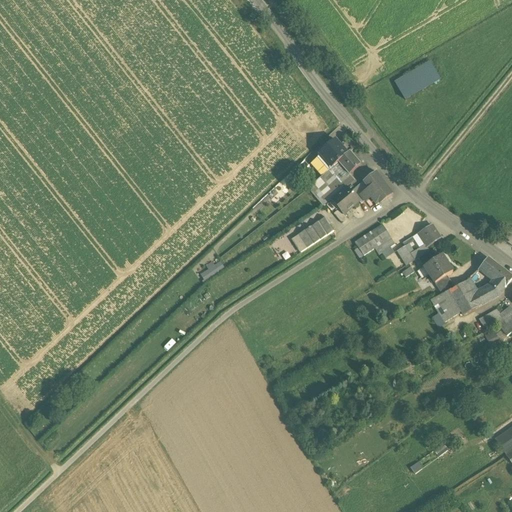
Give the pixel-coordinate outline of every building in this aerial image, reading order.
[(440,81),(430,64),(395,84),(405,101),(440,81)] [(347,155),(335,141),(319,154),(320,155),(328,165),(332,168),(332,169),(338,163),(347,155)] [(361,166),(349,153),(347,155),(338,163),(343,168),(346,172),(349,176),(350,175),(361,166)] [(320,155),(313,162),(320,170),(317,173),(320,176),(329,168),(327,166),(328,165),(320,155)] [(304,161),(293,172),(298,178),(309,167),(304,161)] [(338,163),(332,169),(332,168),(329,170),(341,183),(349,176),(346,172),(344,173),(341,170),(343,168),(338,163)] [(329,170),(308,190),(323,207),(329,203),(345,188),(341,183),(329,170)] [(376,173),(363,183),(369,190),(361,197),(365,202),(373,196),(379,204),(392,195),(376,173)] [(349,176),(341,183),(345,188),(355,181),(350,175),(349,176)] [(363,183),(351,193),(359,202),(359,203),(361,205),(365,202),(361,197),(369,190),(363,183)] [(347,188),(331,202),(339,211),(343,216),(344,216),(359,203),(359,202),(351,193),(347,188)] [(339,211),(331,202),(326,206),(334,215),(339,211)] [(392,219),(405,210),(402,206),(389,215),(392,219)] [(343,216),(339,211),(334,215),(342,224),(347,220),(344,216),(343,216)] [(326,218),(292,240),(301,253),(334,232),(326,218)] [(383,226),(355,244),(359,250),(355,252),(360,259),(375,250),(391,239),(383,226)] [(431,226),(420,233),(429,247),(440,239),(431,226)] [(420,233),(404,244),(405,246),(397,252),(406,266),(429,251),(427,248),(429,247),(420,233)] [(391,239),(375,250),(379,255),(395,245),(391,239)] [(441,256),(423,268),(429,276),(434,285),(446,277),(452,273),(441,256)] [(488,259),(480,269),(487,275),(495,265),(488,259)] [(208,270),(200,275),(205,283),(224,270),(220,263),(214,266),(212,263),(205,267),(208,270)] [(502,269),(501,269),(495,265),(487,275),(496,281),(491,287),(498,298),(511,279),(511,277),(504,271),(504,270),(502,269)] [(410,268),(402,274),(406,279),(414,273),(410,268)] [(422,280),(429,276),(423,268),(417,272),(422,280)] [(446,277),(434,285),(441,295),(450,291),(450,292),(454,290),(446,277)] [(454,290),(450,292),(461,314),(463,317),(480,308),(473,297),(465,283),(454,290)] [(491,287),(473,297),(480,308),(498,298),(491,287)] [(441,295),(431,301),(439,315),(444,324),(444,323),(461,314),(450,292),(450,291),(441,295)] [(511,312),(509,308),(500,315),(499,316),(503,321),(507,327),(502,331),(507,338),(511,333),(511,312)] [(496,310),(479,321),(485,331),(503,321),(499,316),(500,315),(496,310)] [(444,324),(439,315),(433,318),(439,329),(445,324),(444,323),(444,324)] [(494,333),(485,338),(490,348),(499,344),(494,333)] [(511,429),(496,441),(507,455),(511,451),(511,429)] [(476,475),(481,483),(508,466),(503,458),(476,475)] [(417,462),(409,468),(413,474),(421,468),(417,462)] [(473,503),(486,496),(483,490),(470,497),(473,503)] [(478,510),(490,502),(487,496),(474,504),(478,510)]
